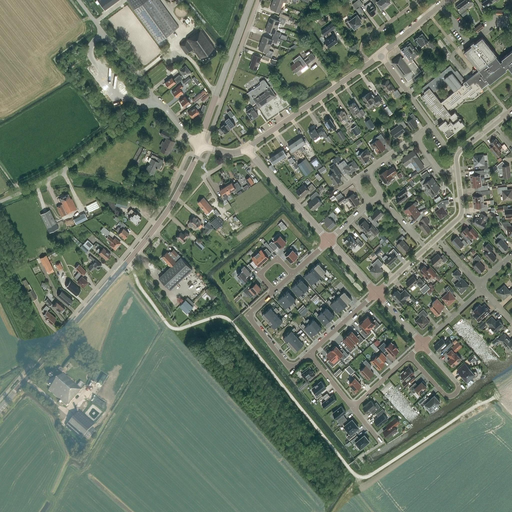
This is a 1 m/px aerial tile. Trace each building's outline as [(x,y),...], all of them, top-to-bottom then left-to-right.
[(97,0),(104,10),(117,0),(97,0)] [(127,0),(158,42),(179,27),(159,0),(127,0)] [(468,13),(467,12),(468,11),(466,9),(473,3),(470,0),(464,0),(455,7),(460,13),(463,16),(468,13)] [(282,13),(283,9),(281,8),(282,5),(273,1),(270,8),(282,13)] [(366,8),(367,9),(366,9),(367,10),(367,11),(368,12),(371,16),(372,15),(373,15),(374,14),(374,13),(375,13),(374,11),(376,9),(370,1),(364,6),(366,8)] [(356,9),(360,14),(363,11),(360,6),(359,6),(356,2),(352,4),(356,9)] [(345,22),(349,28),(353,26),(354,28),(355,28),(356,28),(358,27),(358,26),(362,23),(360,20),(361,19),(358,14),(357,14),(356,12),(351,16),(353,18),(349,21),(348,20),(345,22)] [(279,23),(284,25),(286,19),(280,17),(278,20),(270,17),(268,24),(277,27),(279,23)] [(332,35),(329,32),(336,27),(332,23),(321,31),(325,35),(327,38),(325,41),(326,43),(324,45),(327,49),(329,47),(337,41),(333,35),(332,35)] [(478,32),(484,27),(481,23),(474,28),(478,32)] [(276,31),(277,27),(268,24),(266,30),(274,33),(273,36),(279,38),(281,33),(276,31)] [(214,47),(201,28),(186,39),(187,40),(180,45),(186,54),(193,49),(199,58),(201,57),(204,62),(217,53),(213,48),(214,47)] [(428,41),(422,34),(414,40),(420,48),(427,42),(432,48),(435,46),(430,40),(428,41)] [(278,40),(279,38),(273,36),(272,39),(263,36),(261,42),(270,46),(272,42),(277,44),(278,40)] [(479,69),(463,82),(461,80),(463,78),(457,70),(455,71),(450,66),(420,89),(423,93),(424,92),(425,92),(421,96),(423,99),(424,99),(428,103),(427,104),(432,110),(433,109),(436,113),(435,114),(438,118),(441,115),(444,118),(445,118),(446,119),(438,125),(441,128),(442,128),(446,132),(445,133),(448,137),(465,124),(455,112),(451,115),(447,110),(451,107),(452,108),(469,94),(472,98),(483,88),(479,84),(483,81),(505,63),(509,68),(511,64),(511,42),(497,55),(482,37),(475,43),(474,41),(470,44),(472,45),(464,51),(479,69)] [(267,52),(266,55),(272,57),(274,52),(269,50),(270,46),(261,42),(259,49),(267,52)] [(401,50),(406,56),(409,61),(411,60),(418,54),(410,43),(401,50)] [(307,64),(315,57),(312,53),(307,56),(310,59),(305,62),(300,55),(293,60),(295,63),(291,66),(295,72),(300,69),(302,72),(309,67),(307,64)] [(252,58),(253,59),(250,67),(257,70),(261,58),(253,55),(252,58)] [(414,62),(413,63),(411,60),(409,61),(406,56),(403,59),(400,56),(399,57),(399,56),(393,61),(392,62),(403,77),(404,76),(408,81),(416,75),(421,71),(414,62)] [(173,65),(168,69),(172,74),(177,70),(173,65)] [(180,70),(183,74),(182,75),(184,77),(190,72),(185,66),(180,70)] [(173,79),(172,77),(165,83),(169,87),(175,82),(176,83),(182,78),(179,74),(173,79)] [(122,85),(124,83),(118,75),(113,79),(120,89),(123,87),(122,85)] [(185,85),(192,80),(188,76),(182,81),(185,85)] [(263,80),(261,81),(260,81),(260,82),(260,83),(260,84),(253,90),(253,89),(248,92),(257,104),(256,105),(258,108),(259,107),(260,108),(276,96),(270,87),(275,84),(271,80),(269,78),(266,79),(271,85),(269,86),(265,80),(264,80),(264,79),(263,79),(263,80)] [(392,92),(394,95),(396,98),(401,95),(397,89),(396,90),(391,84),(387,80),(381,84),(383,86),(383,87),(387,91),(391,88),(394,92),(392,92)] [(172,92),(176,97),(182,92),(180,89),(182,87),(180,84),(174,89),(175,89),(172,92)] [(373,105),(375,104),(376,105),(382,101),(378,96),(375,98),(371,92),(369,93),(368,93),(366,95),(365,94),(363,96),(363,97),(362,97),(364,100),(363,101),(368,109),(373,105)] [(201,93),(192,99),(195,103),(203,96),(201,93)] [(203,102),(209,97),(207,94),(201,99),(203,102)] [(187,99),(185,96),(179,101),(184,107),(190,103),(189,101),(191,100),(188,97),(187,99)] [(360,110),(355,102),(348,106),(354,114),(357,112),(359,117),(365,113),(362,109),(360,110)] [(188,112),(192,117),(199,112),(196,109),(199,107),(197,104),(192,108),(192,109),(188,112)] [(258,115),(256,112),(255,110),(258,108),(256,105),(253,107),(252,107),(246,111),(250,117),(248,118),(250,120),(252,119),(258,115)] [(347,117),(344,111),(343,112),(342,110),(336,114),(338,117),(341,121),(343,119),(345,121),(348,119),(347,117)] [(410,115),(412,118),(407,122),(412,129),(417,125),(414,120),(416,118),(413,113),(410,115)] [(231,128),(235,124),(229,117),(225,120),(227,122),(226,123),(226,122),(220,127),(220,128),(218,130),(221,134),(224,132),(225,133),(230,129),(229,128),(231,127),(231,128)] [(334,125),(330,118),(325,122),(327,125),(326,125),(328,128),(329,128),(332,127),(334,130),(336,128),(334,125)] [(374,125),(370,119),(365,122),(369,128),(374,125)] [(407,126),(402,119),(397,122),(399,125),(391,131),(395,138),(400,135),(400,134),(405,130),(403,128),(407,126)] [(356,136),(361,132),(356,125),(351,129),(356,136)] [(321,138),(319,135),(321,133),(322,134),(324,137),(325,138),(328,136),(322,127),(316,131),(315,128),(309,132),(312,136),(311,136),(313,139),(313,138),(315,141),(321,138)] [(160,146),(162,147),(160,150),(167,154),(171,146),(172,147),(175,142),(168,138),(170,133),(163,130),(160,134),(163,135),(163,136),(167,137),(164,142),(162,141),(160,146)] [(341,130),(336,133),(341,141),(346,138),(341,130)] [(376,137),(378,139),(370,145),(373,149),(375,148),(377,149),(375,150),(378,153),(385,148),(383,144),(383,142),(386,140),(381,134),(376,137)] [(327,143),(329,141),(332,144),(334,143),(329,135),(328,136),(325,138),(324,139),(327,143)] [(303,146),(302,144),(305,142),(302,137),(295,141),(300,148),(302,152),(305,150),(302,147),(303,146)] [(494,139),(491,141),(492,142),(490,143),(493,146),(490,148),(496,156),(501,153),(498,150),(502,147),(496,139),(494,140),(494,139)] [(292,151),(293,153),(300,148),(295,141),(288,146),(292,151)] [(282,158),(287,155),(283,149),(276,154),(281,161),(283,160),(282,158)] [(363,164),(369,159),(367,157),(371,154),(367,149),(363,152),(363,151),(357,155),(363,164)] [(417,157),(413,151),(401,159),(405,165),(411,161),(418,170),(424,166),(417,157)] [(476,156),(474,156),(475,165),(480,165),(481,168),(488,168),(487,161),(484,162),(483,155),(476,156),(476,153),(475,153),(476,156)] [(156,167),(157,168),(157,167),(159,168),(163,160),(152,154),(150,158),(152,158),(146,170),(153,174),(156,167)] [(270,158),(273,164),(278,160),(279,162),(281,161),(276,154),(270,158)] [(334,163),(341,159),(339,155),(332,160),(334,163)] [(316,157),(310,161),(316,170),(322,165),(316,157)] [(306,158),(297,164),(305,176),(314,170),(306,158)] [(341,171),(344,175),(347,172),(348,174),(358,167),(354,161),(348,165),(344,160),(338,165),(341,170),(341,171)] [(503,169),(504,177),(511,176),(509,165),(506,166),(502,161),(497,166),(499,169),(503,169)] [(294,170),(295,169),(297,172),(300,170),(298,167),(295,162),(291,164),(294,170)] [(334,172),(329,175),(335,184),(341,180),(339,177),(342,175),(335,166),(331,169),(334,172)] [(391,183),(389,180),(392,177),(391,176),(397,172),(393,166),(388,170),(387,170),(379,175),(384,182),(383,182),(388,184),(391,183)] [(484,174),(484,170),(477,171),(477,175),(470,176),(471,181),(481,180),(480,175),(484,174)] [(254,182),(250,177),(245,180),(249,186),(254,182)] [(420,182),(423,184),(427,189),(436,182),(432,177),(429,180),(427,177),(420,182)] [(478,186),(478,190),(488,189),(487,185),(481,186),(481,180),(471,181),(472,187),(478,186)] [(226,186),(230,192),(234,189),(236,192),(241,188),(238,182),(234,185),(232,182),(226,186)] [(431,194),(430,195),(432,198),(439,193),(437,190),(440,188),(436,182),(427,189),(431,194)] [(307,188),(304,184),(296,191),(301,197),(309,190),(311,193),(316,188),(312,183),(307,188)] [(220,190),(224,196),(223,196),(222,196),(219,197),(222,202),(224,204),(225,203),(224,201),(228,198),(225,195),(230,192),(226,186),(220,190)] [(504,187),(498,187),(499,193),(503,193),(503,200),(509,199),(509,200),(511,199),(511,192),(511,189),(505,190),(504,187)] [(407,192),(404,188),(399,192),(401,194),(396,198),(400,203),(403,201),(403,202),(406,200),(405,199),(407,198),(404,194),(407,192)] [(310,197),(312,200),(308,204),(313,210),(322,202),(317,197),(320,195),(316,191),(310,197)] [(335,197),(340,203),(343,201),(344,203),(349,200),(353,206),(359,202),(357,198),(358,197),(356,195),(355,195),(353,193),(347,198),(346,199),(343,196),(341,193),(335,197)] [(61,201),(63,204),(56,206),(61,216),(77,209),(71,198),(70,199),(68,194),(60,198),(59,199),(60,201),(61,201)] [(117,198),(115,205),(126,208),(128,201),(117,198)] [(212,208),(204,198),(198,203),(206,213),(212,208)] [(448,214),(443,207),(445,206),(445,204),(449,203),(449,199),(442,200),(437,204),(440,208),(435,212),(440,219),(448,214)] [(413,204),(404,210),(408,215),(417,209),(415,206),(418,204),(416,201),(413,204)] [(474,208),(478,207),(480,211),(487,210),(487,204),(484,204),(483,201),(473,202),(474,208)] [(227,210),(232,207),(228,202),(223,205),(227,210)] [(370,215),(374,219),(371,221),(376,226),(379,224),(376,220),(383,213),(378,208),(370,215)] [(50,209),(40,214),(49,232),(58,227),(50,209)] [(131,209),(128,212),(131,215),(128,218),(136,224),(139,221),(139,220),(141,217),(139,215),(137,212),(137,213),(134,211),(134,212),(131,209)] [(417,209),(408,215),(412,220),(417,216),(420,219),(425,215),(426,215),(430,212),(427,209),(422,211),(419,212),(417,209)] [(327,221),(325,223),(330,229),(336,223),(334,221),(335,221),(335,215),(332,212),(325,219),(327,221)] [(73,220),(76,225),(87,219),(85,215),(84,213),(73,219),(73,220)] [(476,217),(473,223),(483,228),(486,222),(485,222),(487,217),(481,214),(479,218),(476,217)] [(217,229),(224,222),(218,215),(210,222),(217,229)] [(431,230),(426,224),(429,221),(426,216),(421,220),(423,223),(419,226),(425,234),(431,230)] [(188,225),(190,227),(192,227),(192,226),(196,229),(198,226),(200,228),(203,225),(200,223),(201,222),(197,218),(196,219),(194,217),(190,222),(188,224),(188,225)] [(116,230),(119,233),(118,233),(124,238),(129,233),(123,228),(126,225),(120,220),(118,223),(121,225),(119,227),(118,227),(116,230)] [(364,220),(359,225),(366,233),(369,230),(375,236),(380,231),(376,227),(372,223),(369,225),(364,220)] [(511,225),(510,226),(510,225),(509,224),(508,221),(501,222),(506,230),(507,230),(508,235),(511,234),(511,225)] [(206,228),(203,231),(207,234),(213,228),(207,222),(204,226),(206,228)] [(107,236),(110,232),(104,226),(100,230),(107,236)] [(467,227),(462,232),(465,235),(464,237),(466,240),(468,238),(469,239),(472,236),(474,238),(478,235),(472,228),(469,230),(467,227)] [(183,242),(187,238),(187,237),(189,235),(186,232),(184,235),(181,232),(177,236),(177,237),(180,240),(183,242)] [(502,252),(508,246),(503,240),(505,238),(501,233),(496,238),(499,241),(495,244),(502,252)] [(355,241),(350,235),(344,240),(352,248),(357,243),(361,247),(364,244),(361,241),(362,240),(359,236),(358,238),(355,241)] [(404,238),(402,235),(396,241),(398,243),(397,245),(403,252),(409,247),(402,240),(404,238)] [(106,238),(111,242),(110,244),(115,249),(120,243),(115,238),(113,240),(108,236),(106,238)] [(271,241),(268,244),(274,250),(277,248),(276,247),(278,246),(280,248),(286,242),(279,236),(274,241),(274,242),(273,243),(271,241)] [(465,246),(468,244),(464,239),(461,241),(457,236),(451,241),(458,249),(464,244),(465,246)] [(93,245),(87,240),(83,244),(89,250),(93,245)] [(484,247),(487,252),(484,255),(491,262),(492,261),(493,262),(494,262),(495,260),(496,259),(495,258),(496,257),(490,251),(493,248),(488,243),(484,247)] [(89,250),(83,244),(80,247),(86,253),(89,250)] [(291,247),(284,253),(291,262),(298,255),(293,250),(293,249),(291,247)] [(100,252),(99,251),(98,252),(99,253),(98,253),(106,259),(111,254),(103,248),(100,252)] [(261,249),(257,253),(264,261),(268,257),(268,256),(271,253),(266,248),(263,251),(261,249)] [(385,255),(383,258),(383,259),(383,260),(385,260),(389,265),(397,258),(395,256),(398,253),(394,248),(389,253),(390,255),(388,257),(386,255),(385,255)] [(162,257),(171,266),(183,255),(182,254),(180,256),(173,249),(169,254),(167,252),(162,257)] [(253,260),(250,263),(255,268),(258,265),(259,266),(264,261),(257,253),(252,258),(253,260)] [(444,263),(448,259),(443,254),(441,257),(438,254),(430,260),(435,266),(442,260),(444,263)] [(476,263),(473,266),(479,273),(485,268),(479,261),(481,259),(477,254),(473,259),(476,263)] [(40,258),(41,261),(43,266),(44,265),(50,262),(46,255),(40,258)] [(100,266),(101,264),(90,255),(89,257),(94,261),(91,264),(88,268),(91,271),(94,268),(97,270),(100,266)] [(171,266),(159,278),(170,290),(192,269),(191,268),(193,266),(183,255),(171,266)] [(374,267),(370,270),(376,277),(383,271),(380,268),(383,264),(378,258),(372,264),(374,267)] [(326,271),(318,263),(314,267),(322,275),(321,276),(324,279),(326,277),(323,274),(326,271)] [(78,280),(77,281),(83,286),(87,281),(82,276),(82,275),(86,272),(79,264),(75,268),(79,272),(74,277),(78,280)] [(242,271),(241,271),(237,275),(244,282),(248,278),(247,276),(248,275),(251,273),(244,265),(241,268),(243,270),(242,271)] [(432,277),(436,274),(431,268),(428,270),(425,266),(419,271),(427,279),(430,275),(432,277)] [(322,275),(314,267),(310,271),(317,279),(317,280),(320,283),(322,281),(319,278),(321,276),(322,275)] [(457,278),(459,281),(455,285),(459,289),(458,290),(461,293),(465,290),(464,290),(469,286),(462,278),(461,279),(459,276),(461,274),(457,270),(453,274),(457,278)] [(314,283),(317,280),(317,279),(310,271),(304,276),(315,288),(316,286),(314,283)] [(420,287),(424,283),(420,277),(417,280),(413,276),(406,283),(410,288),(416,283),(420,287)] [(32,300),(37,298),(32,289),(31,289),(26,279),(22,281),(32,300)] [(309,287),(301,279),(296,283),(304,291),(304,292),(307,295),(309,293),(306,290),(309,287)] [(65,286),(68,288),(76,295),(80,289),(70,281),(65,286)] [(258,285),(257,285),(253,281),(243,290),(244,290),(246,292),(247,291),(252,297),(261,288),(258,285)] [(301,295),(304,292),(304,291),(296,283),(291,288),(302,300),(303,298),(301,295)] [(455,298),(451,294),(454,291),(448,285),(444,289),(448,292),(442,298),(448,305),(455,298)] [(499,290),(499,289),(496,292),(499,295),(503,299),(510,293),(511,295),(511,287),(509,291),(504,285),(499,290)] [(405,299),(410,295),(405,289),(400,293),(398,290),(392,296),(400,305),(406,300),(405,299)] [(72,299),(62,290),(57,295),(68,304),(72,299)] [(296,299),(288,291),(283,295),(291,303),(294,307),(296,305),(293,302),(296,299)] [(339,291),(337,292),(340,295),(348,303),(352,299),(344,291),(341,294),(339,291)] [(291,303),(283,295),(278,300),(289,311),(290,310),(288,307),(291,303)] [(335,299),(343,308),(348,303),(340,295),(337,298),(334,295),(332,296),(335,299)] [(187,312),(194,306),(193,303),(188,297),(180,305),(187,312)] [(437,315),(441,312),(440,311),(444,307),(437,298),(432,303),(434,304),(430,307),(437,315)] [(327,301),(337,313),(343,308),(335,299),(332,303),(329,299),(327,301)] [(65,308),(59,303),(56,300),(52,305),(61,313),(65,308)] [(474,314),(473,315),(478,321),(490,310),(484,304),(481,307),(479,305),(473,311),(474,311),(473,312),(473,313),(473,314),(474,314)] [(46,311),(45,313),(48,316),(45,319),(51,324),(56,318),(50,313),(48,311),(50,309),(47,306),(43,309),(46,311)] [(322,311),(330,320),(335,315),(327,307),(324,310),(321,306),(319,308),(322,311)] [(270,307),(262,315),(266,319),(274,312),(277,309),(276,307),(273,310),(270,307)] [(277,309),(274,312),(266,319),(270,324),(278,316),(276,314),(279,311),(277,309)] [(428,314),(423,309),(418,314),(420,317),(416,321),(420,325),(419,326),(422,329),(425,326),(425,325),(429,321),(425,317),(428,314)] [(314,313),(324,325),(330,320),(322,311),(319,314),(316,311),(314,313)] [(278,316),(270,324),(274,328),(286,318),(284,316),(281,319),(278,316)] [(364,320),(371,329),(373,327),(375,329),(380,325),(375,319),(373,322),(368,316),(367,317),(364,319),(365,319),(364,320)] [(495,332),(503,325),(498,319),(496,322),(492,317),(486,322),(491,326),(490,327),(495,332)] [(309,323),(317,332),(322,327),(314,319),(311,322),(308,318),(306,320),(309,323)] [(364,320),(363,321),(362,321),(359,323),(360,324),(359,325),(364,330),(361,332),(366,338),(371,333),(369,331),(371,329),(364,320)] [(301,325),(311,337),(317,332),(309,323),(306,326),(303,323),(301,325)] [(296,329),(294,327),(283,338),(287,342),(295,335),(293,332),(296,329)] [(348,334),(347,335),(354,343),(356,344),(358,342),(359,344),(364,339),(359,334),(357,336),(352,331),(351,332),(351,331),(348,334)] [(511,339),(510,341),(504,334),(499,339),(510,351),(511,350),(511,351),(511,350),(511,339)] [(295,335),(287,342),(291,347),(299,339),(302,336),(301,335),(298,337),(295,335)] [(354,343),(347,335),(347,336),(346,335),(343,338),(344,339),(343,339),(348,344),(345,347),(350,352),(355,348),(352,345),(353,344),(354,343)] [(302,336),(299,339),(291,347),(295,351),(304,344),(301,341),(304,338),(302,336)] [(446,343),(442,338),(434,346),(439,351),(442,348),(445,351),(452,344),(449,340),(446,343)] [(458,341),(452,347),(454,350),(460,344),(458,341)] [(393,345),(392,343),(388,346),(385,343),(380,347),(385,352),(388,350),(393,356),(395,354),(395,355),(398,353),(397,352),(399,351),(397,349),(397,348),(394,345),(393,345)] [(332,349),(331,350),(339,358),(341,356),(344,359),(349,355),(343,349),(341,351),(336,346),(335,346),(332,349)] [(331,350),(330,351),(330,350),(327,353),(331,358),(327,361),(333,367),(340,360),(339,358),(331,350)] [(451,358),(448,361),(453,366),(456,364),(457,364),(459,362),(459,361),(461,359),(456,353),(455,354),(451,350),(447,354),(451,358)] [(377,355),(371,361),(378,369),(384,364),(382,361),(383,360),(384,360),(386,358),(382,353),(378,356),(377,355)] [(366,365),(360,371),(367,379),(374,373),(369,368),(371,365),(366,360),(363,362),(366,365)] [(478,374),(476,371),(473,372),(465,363),(457,371),(462,376),(462,377),(464,380),(465,379),(467,381),(472,377),(472,378),(476,376),(476,377),(477,376),(476,376),(478,374)] [(308,380),(315,374),(310,367),(301,374),(307,381),(303,384),(305,386),(310,383),(308,380)] [(404,371),(401,373),(401,374),(404,378),(403,379),(405,381),(403,382),(406,386),(415,379),(412,375),(414,373),(409,367),(404,371)] [(65,376),(64,376),(61,373),(62,373),(58,369),(56,372),(55,371),(51,376),(51,375),(48,378),(49,379),(45,383),(50,388),(48,390),(67,407),(81,390),(83,388),(79,385),(77,387),(65,376)] [(355,378),(349,383),(352,386),(352,387),(354,389),(355,389),(356,390),(361,385),(358,381),(360,379),(355,373),(352,375),(355,378)] [(326,387),(321,381),(312,388),(317,394),(315,395),(317,398),(322,394),(320,392),(326,387)] [(416,391),(418,394),(427,387),(425,385),(426,384),(423,381),(416,387),(414,384),(409,388),(414,393),(416,391)] [(326,399),(321,403),(322,403),(326,408),(325,408),(326,408),(336,400),(332,395),(332,394),(330,396),(329,395),(327,393),(322,396),(324,399),(325,398),(326,399)] [(437,404),(440,402),(434,395),(428,401),(426,398),(420,404),(423,407),(425,404),(431,410),(434,407),(435,409),(438,405),(437,404)] [(371,400),(363,406),(368,412),(372,408),(375,411),(381,407),(377,402),(374,404),(371,400)] [(346,412),(341,406),(333,413),(338,420),(338,421),(340,424),(347,419),(344,416),(343,415),(346,412)] [(379,415),(373,419),(378,425),(387,418),(383,414),(385,412),(383,409),(377,413),(379,415)] [(79,412),(66,427),(81,440),(94,425),(79,412)] [(399,422),(396,417),(386,425),(388,428),(383,431),(388,437),(397,430),(394,426),(399,422)] [(352,419),(344,426),(350,433),(346,436),(349,440),(355,435),(352,432),(358,427),(352,419)] [(360,448),(369,441),(364,435),(360,439),(357,435),(351,440),(354,444),(356,442),(360,448)]
